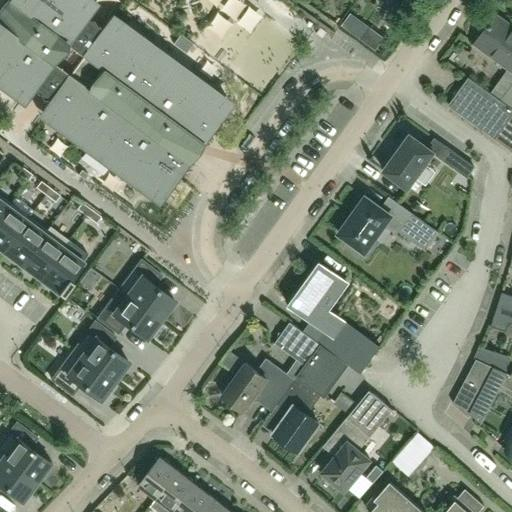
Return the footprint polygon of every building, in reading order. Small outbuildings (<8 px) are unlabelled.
[(195,148),(200,142),(200,143),(205,136),(210,130),(226,108),(230,103),(112,16),(100,32),(98,26),(93,26),(89,19),(83,19),(94,3),(89,0),(9,0),(8,2),(9,3),(0,15),(0,85),(17,98),(22,102),(34,86),(36,91),(41,92),(45,98),(51,98),(39,114),(43,117),(157,201),(176,175),(181,169),(187,161),(186,161),(195,148)] [(412,0),(390,0),(405,10),(412,0)] [(511,115),(511,27),(496,16),(486,29),(482,27),(476,36),(479,39),(475,44),(509,68),(491,93),(468,77),(448,105),(496,139),(511,115)] [(370,27),(360,39),(375,50),(384,38),(370,27)] [(511,115),(496,139),(511,150),(511,115)] [(429,147),(410,134),(384,172),(409,189),(434,152),(438,155),(445,145),(435,138),(429,147)] [(468,175),(475,165),(457,153),(450,163),(468,175)] [(27,181),(31,175),(22,167),(17,174),(27,181)] [(45,195),(50,188),(40,181),(35,187),(45,195)] [(50,188),(45,195),(55,202),(60,195),(50,188)] [(0,216),(10,203),(0,195),(0,216)] [(384,210),(365,197),(339,233),(352,243),(349,246),(365,258),(377,242),(374,239),(384,225),(394,232),(398,226),(428,247),(439,232),(392,199),(384,210)] [(86,216),(91,209),(81,202),(76,209),(86,216)] [(0,249),(3,252),(29,217),(28,216),(25,220),(8,207),(11,204),(10,203),(0,216),(0,249)] [(91,209),(86,216),(96,223),(100,217),(91,209)] [(21,265),(50,226),(49,226),(46,230),(29,217),(3,252),(21,265)] [(39,279),(68,240),(50,226),(21,265),(39,279)] [(68,240),(39,279),(61,295),(72,281),(69,279),(81,262),(63,248),(69,241),(68,240)] [(118,289),(159,320),(174,301),(153,285),(161,275),(140,260),(118,289)] [(316,323),(308,335),(361,373),(381,346),(379,346),(374,353),(324,317),(328,310),(348,283),(322,265),(319,263),(321,261),(320,260),(287,305),(288,306),(290,304),(316,323)] [(145,339),(159,320),(118,289),(96,318),(117,333),(125,323),(145,339)] [(511,295),(502,292),(491,326),(506,331),(509,323),(511,324),(511,295)] [(72,350),(113,381),(128,362),(107,347),(115,336),(94,321),(72,350)] [(305,365),(321,344),(308,335),(290,322),(275,343),(305,365)] [(307,415),(330,383),(344,363),(345,364),(346,363),(321,344),(305,365),(295,379),(287,391),(288,391),(290,389),(301,397),(299,400),(298,399),(274,433),(298,451),(319,423),(307,415)] [(494,368),(499,354),(480,347),(475,358),(476,359),(494,368)] [(99,400),(113,381),(72,350),(50,379),(71,394),(79,384),(99,400)] [(287,391),(295,379),(266,358),(257,371),(245,363),(231,383),(227,383),(223,389),(224,393),(222,396),(224,397),(225,401),(231,406),(235,405),(244,411),(254,397),(258,396),(258,397),(274,408),(272,411),(287,391)] [(480,422),(500,384),(511,390),(511,375),(494,368),(476,359),(453,404),(469,418),(471,414),(476,418),(480,422)] [(360,472),(370,460),(359,451),(386,417),(396,425),(402,418),(392,410),(393,409),(369,390),(357,404),(350,414),(328,440),(340,451),(322,472),(325,475),(323,478),(334,487),(336,484),(345,491),(355,479),(367,489),(372,482),(360,472)] [(339,398),(333,409),(347,416),(352,405),(339,398)] [(0,443),(0,455),(35,482),(49,463),(29,448),(36,438),(16,422),(0,443)] [(405,448),(392,461),(409,476),(421,462),(435,447),(418,432),(405,448)] [(21,501),(35,482),(0,455),(0,486),(21,501)] [(156,498),(178,471),(160,457),(139,485),(156,498)] [(158,511),(173,511),(174,511),(195,484),(178,471),(156,498),(151,506),(158,511)] [(478,511),(484,506),(465,489),(445,511),(424,511),(390,482),(375,499),(379,503),(370,511),(478,511)] [(174,511),(200,511),(212,497),(195,484),(174,511)] [(227,511),(229,510),(212,497),(200,511),(227,511)]
